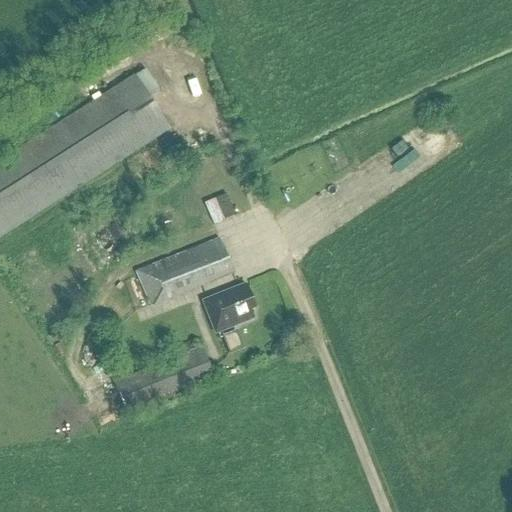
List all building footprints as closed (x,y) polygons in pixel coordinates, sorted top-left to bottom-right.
[(0,237),(167,131),(147,99),(158,92),(145,72),(0,164),(0,237)] [(401,182),(419,170),(412,160),(394,172),(401,182)] [(339,203),(360,192),(354,182),(334,194),(339,203)] [(223,195),(232,219),(243,214),(234,191),(223,195)] [(218,241),(135,274),(149,309),(232,276),(218,241)] [(245,287),(202,304),(215,336),(253,321),(250,314),(255,312),(245,287)] [(201,350),(114,385),(127,418),(214,383),(201,350)]
